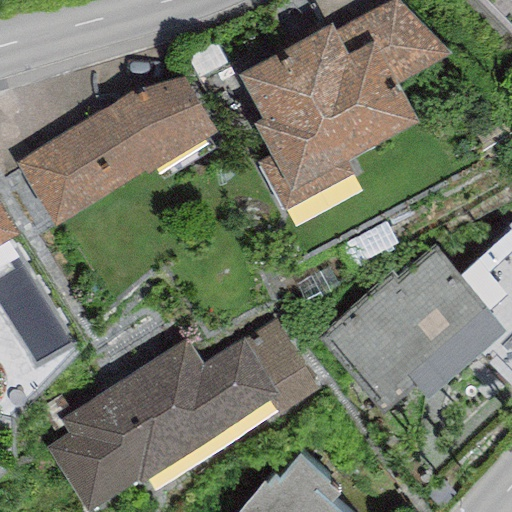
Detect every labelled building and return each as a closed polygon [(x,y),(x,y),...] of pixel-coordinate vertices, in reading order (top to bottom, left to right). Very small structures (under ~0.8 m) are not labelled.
[(511,0),(475,0),(511,37),(511,0)] [(383,17),(267,91),(337,199),(453,125),(383,17)] [(196,69),(42,156),(77,219),(232,132),(196,69)] [(0,207),(0,244),(16,235),(0,207)] [(319,341),(384,411),(414,383),(429,399),(479,352),(511,386),(511,224),(459,274),(433,246),(397,280),(391,274),(319,341)] [(286,303),(56,434),(100,511),(112,511),(333,386),(286,303)] [(329,480),(298,454),(277,478),(272,474),(265,483),(262,481),(236,511),(237,511),(340,511),(330,503),(339,493),(327,483),(329,480)]
